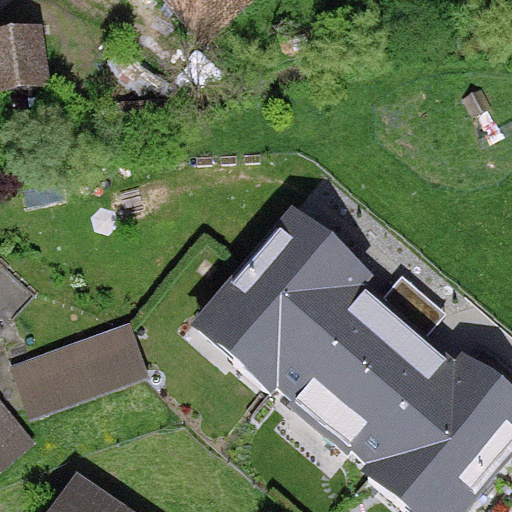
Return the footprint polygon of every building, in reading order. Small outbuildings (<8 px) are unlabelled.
[(261,0),(153,0),(201,53),(261,0)] [(43,23),(0,29),(0,99),(52,92),(43,23)] [(367,281),(293,218),(200,329),(272,390),(278,384),(377,467),(369,477),(410,511),(463,511),(511,454),(511,408),(462,366),(455,374),(357,293),(367,281)] [(127,331),(13,371),(32,425),(145,385),(127,331)] [(36,448),(0,409),(0,476),(2,479),(36,448)] [(107,511),(73,490),(58,511),(107,511)]
